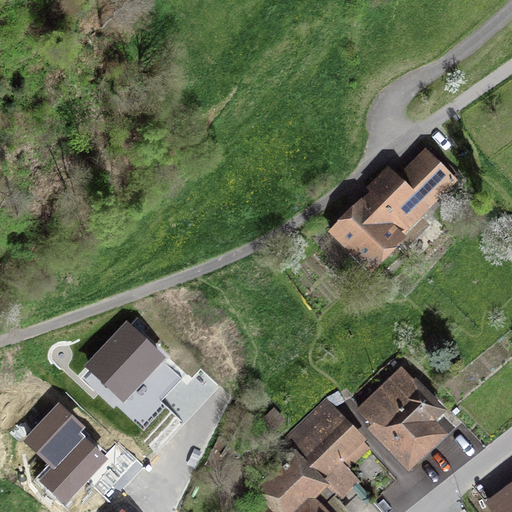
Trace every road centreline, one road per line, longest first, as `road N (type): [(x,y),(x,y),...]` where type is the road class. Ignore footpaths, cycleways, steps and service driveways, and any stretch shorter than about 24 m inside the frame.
road 1 (residential): [(259,242),(511,66)]
road 2 (track): [(0,341),(259,242)]
